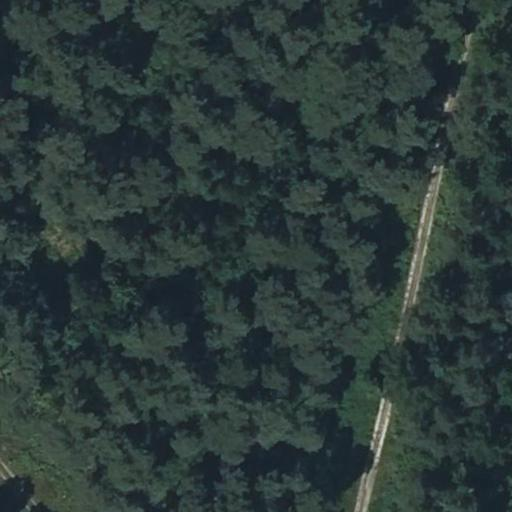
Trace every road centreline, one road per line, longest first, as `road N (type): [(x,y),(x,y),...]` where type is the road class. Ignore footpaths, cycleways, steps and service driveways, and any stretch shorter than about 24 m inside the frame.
road 1 (track): [(373,511),(508,0)]
road 2 (track): [(0,369),(124,511)]
